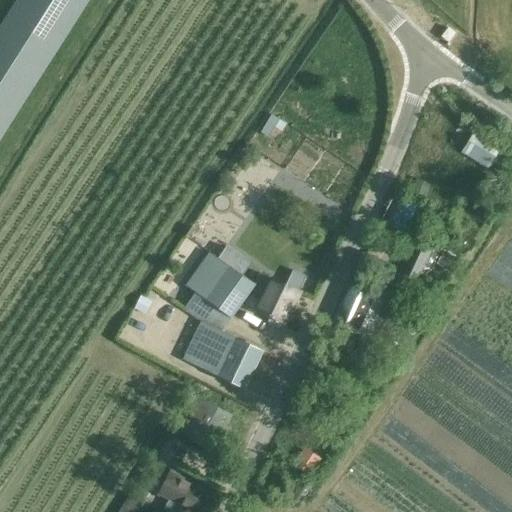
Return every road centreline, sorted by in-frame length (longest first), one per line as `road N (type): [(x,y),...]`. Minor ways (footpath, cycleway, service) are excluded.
road 1 (residential): [(223,511),(385,171)]
road 2 (unclassified): [(385,171),(426,53)]
